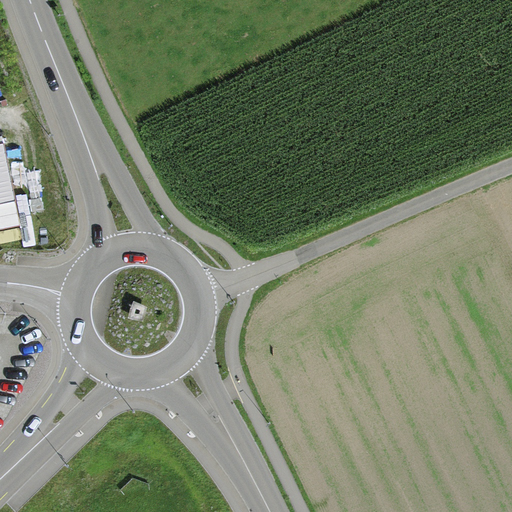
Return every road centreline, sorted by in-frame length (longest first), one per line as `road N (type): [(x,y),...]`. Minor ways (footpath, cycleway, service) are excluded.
road 1 (residential): [(511,167),(200,298)]
road 2 (secondary): [(131,252),(32,0)]
road 3 (tertiary): [(176,365),(233,440),(270,511)]
road 4 (secondary): [(103,365),(0,476)]
road 5 (secondary): [(131,252),(97,267),(78,298),(80,336),(103,365)]
